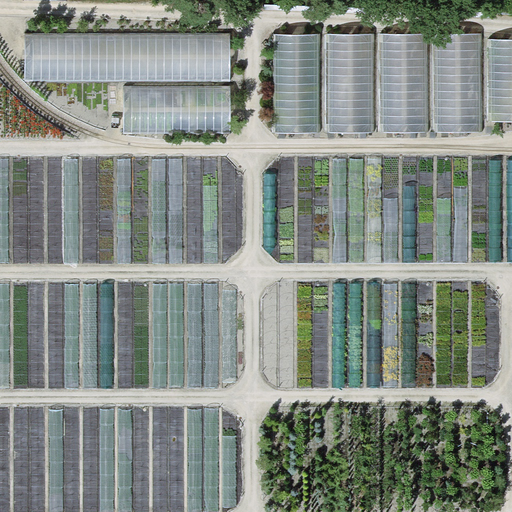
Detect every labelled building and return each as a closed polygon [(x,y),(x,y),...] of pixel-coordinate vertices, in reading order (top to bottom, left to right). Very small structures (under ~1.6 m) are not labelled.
[(230,35),(26,35),(26,81),(230,82),(230,35)] [(373,35),(326,36),(328,134),(374,133),(373,35)] [(274,37),(275,134),(321,134),(320,36),(274,37)] [(428,36),(380,36),(381,133),(428,133),(428,36)] [(482,36),(437,37),(437,133),(482,133),(482,36)] [(511,43),(489,43),(489,123),(511,123),(511,43)] [(230,87),(124,87),(124,135),(230,135),(230,87)]
